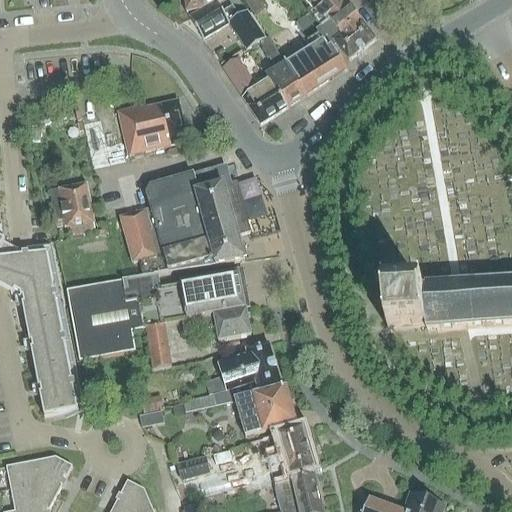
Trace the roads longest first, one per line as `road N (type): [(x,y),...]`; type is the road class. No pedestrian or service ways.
road 1 (tertiary): [(472,464),(399,423),(353,378),(324,322),(276,157)]
road 2 (residential): [(0,52),(17,248),(0,282)]
road 3 (tertiary): [(276,157),(253,151),(193,65),(131,16)]
road 4 (residential): [(0,318),(22,430),(94,443)]
road 5 (tertiary): [(276,157),(411,57)]
road 6 (unclassified): [(0,38),(131,16)]
